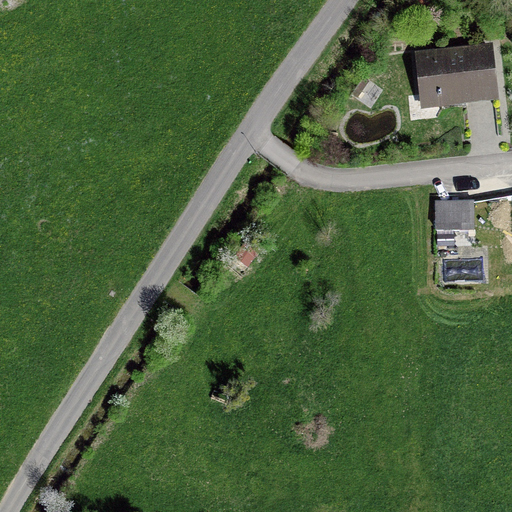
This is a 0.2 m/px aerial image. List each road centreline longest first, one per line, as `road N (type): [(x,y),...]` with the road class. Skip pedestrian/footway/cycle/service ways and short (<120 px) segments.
road 1 (unclassified): [(250,134),(6,511)]
road 2 (residential): [(250,134),(302,173),(338,181),(511,164)]
road 3 (unclassified): [(342,0),(250,134)]
